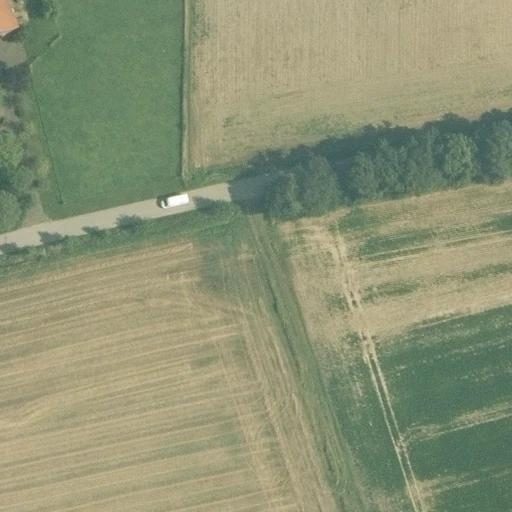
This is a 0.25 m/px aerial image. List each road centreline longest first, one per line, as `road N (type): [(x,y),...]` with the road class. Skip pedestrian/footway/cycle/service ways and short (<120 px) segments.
road 1 (unclassified): [(0,247),(367,162),(511,139)]
road 2 (unknown): [(42,237),(0,92)]
